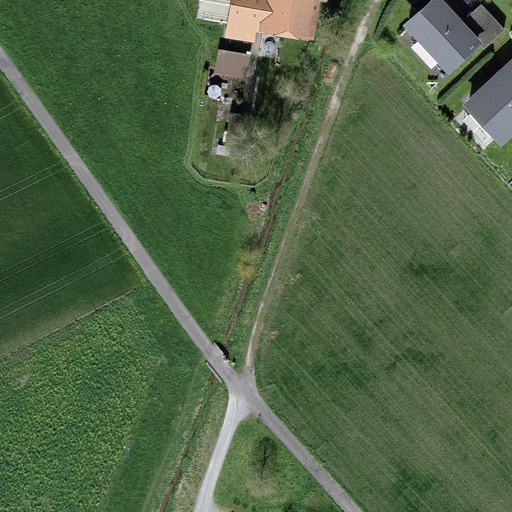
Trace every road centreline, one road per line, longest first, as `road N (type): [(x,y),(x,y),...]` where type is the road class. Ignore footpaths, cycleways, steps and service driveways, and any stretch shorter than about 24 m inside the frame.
road 1 (track): [(377,0),(240,392)]
road 2 (unclassified): [(230,380),(0,61)]
road 3 (track): [(351,511),(230,380)]
